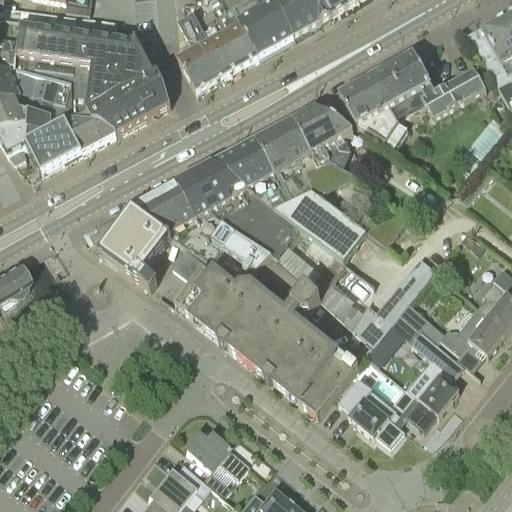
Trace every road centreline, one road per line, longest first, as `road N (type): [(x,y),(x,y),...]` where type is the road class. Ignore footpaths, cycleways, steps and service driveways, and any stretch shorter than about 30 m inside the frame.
road 1 (primary): [(0,260),(240,131),(361,59),(370,44)]
road 2 (primary): [(370,44),(354,43),(0,230)]
road 3 (unclassified): [(212,366),(396,503)]
road 4 (unclassified): [(192,391),(349,511)]
road 5 (unclassified): [(396,503),(447,467),(511,385)]
road 6 (unclassified): [(97,511),(192,391)]
